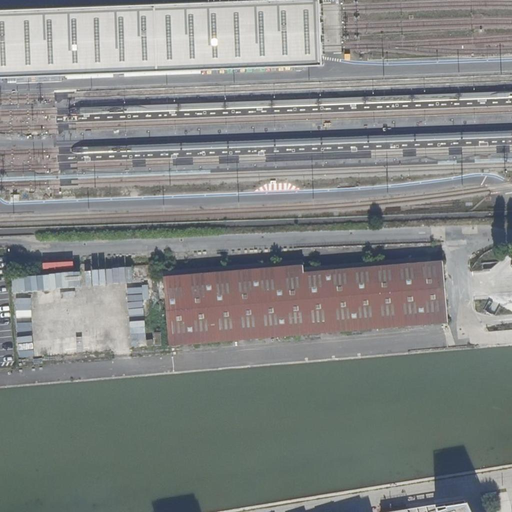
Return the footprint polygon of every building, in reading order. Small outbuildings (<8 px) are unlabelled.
[(0,80),(324,68),(323,48),(322,28),(322,9),(322,1),(0,13),(0,80)] [(402,268),(418,267),(419,264),(414,259),(402,268)] [(273,261),(259,272),(278,271),(278,267),(273,261)] [(368,262),(357,272),(372,271),(372,267),(368,262)] [(234,274),(231,274),(213,275),(199,276),(186,277),(183,277),(168,278),(158,279),(165,349),(446,325),(443,265),(433,266),(421,267),(418,267),(402,268),(385,269),(376,270),(372,271),(357,272),(340,273),(329,274),(325,274),(309,275),(304,276),(304,269),(292,270),(281,271),(278,271),(259,272),(245,273),(234,274)] [(213,275),(231,274),(230,272),(226,265),(213,275)] [(130,266),(92,269),(93,284),(124,282),(125,309),(140,308),(140,296),(146,296),(145,281),(131,282),(130,266)] [(321,266),(309,275),(325,274),(326,271),(321,266)] [(168,278),(183,277),(183,275),(180,269),(168,278)] [(79,270),(23,277),(24,292),(81,285),(79,270)] [(138,339),(142,339),(142,313),(128,314),(129,346),(138,346),(138,339)] [(14,323),(15,357),(41,356),(41,340),(28,341),(27,322),(14,323)] [(464,511),(460,501),(393,511),(464,511)]
